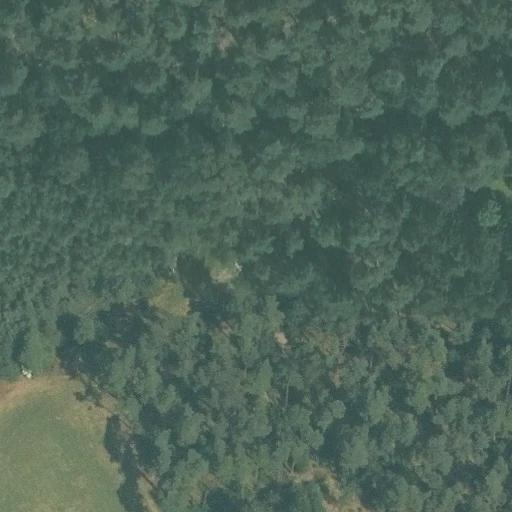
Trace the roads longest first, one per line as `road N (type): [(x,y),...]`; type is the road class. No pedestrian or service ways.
road 1 (track): [(511,90),(0,114)]
road 2 (track): [(157,121),(414,511)]
road 3 (track): [(331,98),(354,131),(443,212),(511,306)]
